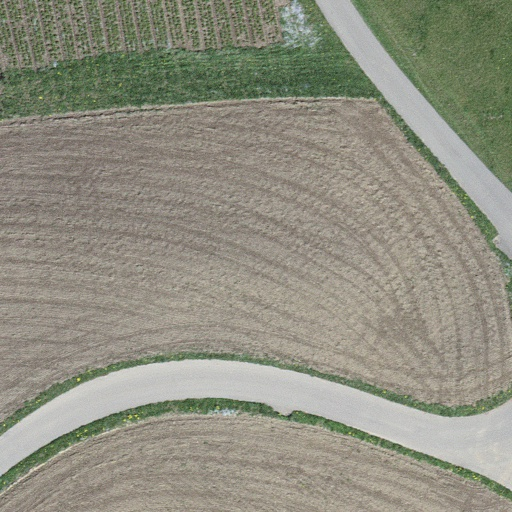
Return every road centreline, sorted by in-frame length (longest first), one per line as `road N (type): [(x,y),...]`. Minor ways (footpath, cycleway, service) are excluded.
road 1 (unclassified): [(0,457),(84,404),(128,388),(207,378),(291,389),(446,434),(511,431)]
road 2 (unclassified): [(511,220),(391,83),(331,0)]
